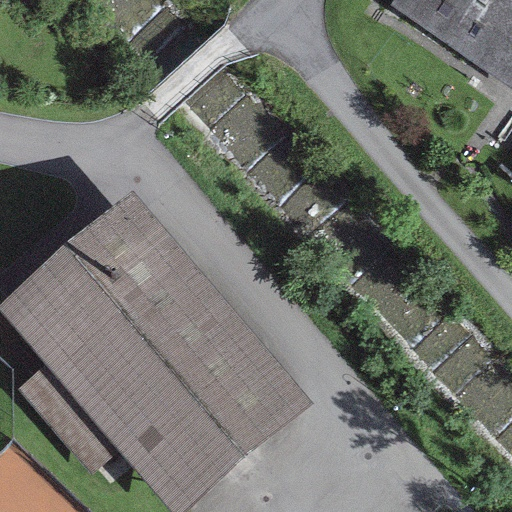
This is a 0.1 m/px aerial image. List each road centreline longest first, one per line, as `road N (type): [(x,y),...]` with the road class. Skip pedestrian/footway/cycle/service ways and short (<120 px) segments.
road 1 (residential): [(116,155),(395,439)]
road 2 (track): [(259,9),(511,293)]
road 3 (unclassified): [(269,0),(148,112),(116,155)]
